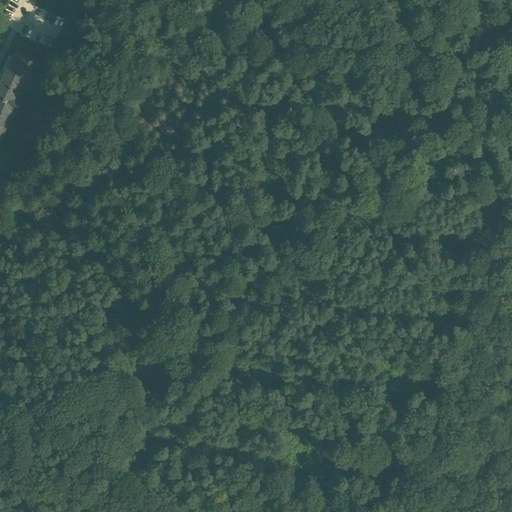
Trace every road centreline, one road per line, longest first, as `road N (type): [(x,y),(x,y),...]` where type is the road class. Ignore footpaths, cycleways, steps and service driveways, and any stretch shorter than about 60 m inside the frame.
road 1 (track): [(110,484),(139,391),(349,195),(436,79)]
road 2 (track): [(436,79),(283,0)]
